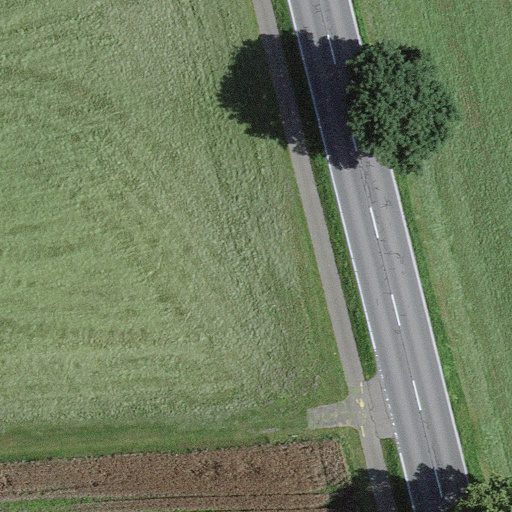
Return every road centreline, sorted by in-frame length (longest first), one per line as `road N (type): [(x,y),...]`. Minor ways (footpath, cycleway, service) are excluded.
road 1 (secondary): [(450,511),(325,0)]
road 2 (track): [(0,446),(426,414)]
